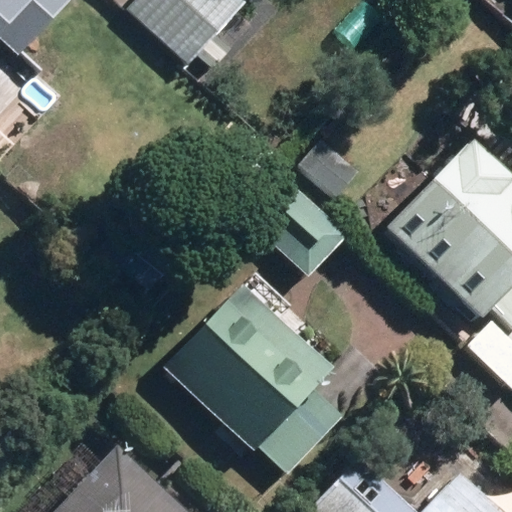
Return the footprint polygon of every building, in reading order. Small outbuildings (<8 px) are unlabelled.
[(235,9),(225,0),(131,0),(114,18),(174,74),(235,9)] [(89,159),(63,127),(15,166),(41,199),(89,159)] [(341,239),(280,174),(233,219),(294,284),(341,239)] [(146,374),(235,460),(244,451),(273,480),(330,421),(301,392),(318,375),(229,289),(146,374)] [(149,511),(89,456),(37,511),(149,511)] [(483,511),(446,474),(406,511),(388,511),(343,464),(293,511),(483,511)]
